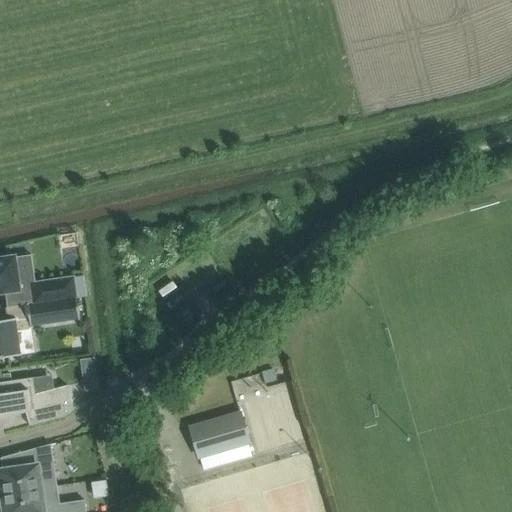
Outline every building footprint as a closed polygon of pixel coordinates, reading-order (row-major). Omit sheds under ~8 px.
[(0,292),(19,290),(19,289),(24,288),(22,273),(16,273),(14,257),(12,257),(11,252),(0,253),(0,292)] [(30,283),(33,304),(76,298),(73,277),(30,283)] [(76,298),(33,304),(27,305),(29,318),(15,320),(15,319),(0,320),(0,358),(35,353),(31,326),(79,319),(76,298)] [(82,358),(86,390),(101,388),(98,356),(82,358)] [(272,370),(260,373),(263,384),(275,381),(272,370)] [(34,423),(35,424),(63,417),(74,409),(67,385),(35,394),(32,378),(0,382),(0,419),(34,410),(37,422),(34,423)] [(249,443),(240,413),(190,427),(199,457),(249,443)] [(0,491),(1,492),(1,494),(56,486),(50,444),(19,453),(21,467),(0,470),(0,491)] [(45,511),(53,511),(85,511),(84,500),(59,504),(56,486),(1,494),(1,496),(0,497),(0,506),(3,508),(3,511),(45,511)]
